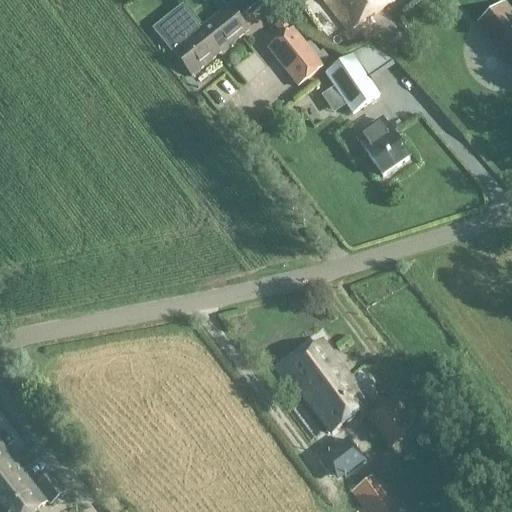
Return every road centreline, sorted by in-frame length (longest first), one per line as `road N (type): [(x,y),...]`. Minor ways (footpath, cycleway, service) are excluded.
road 1 (unclassified): [(0,349),(374,263),(511,212)]
road 2 (track): [(316,275),(495,511)]
